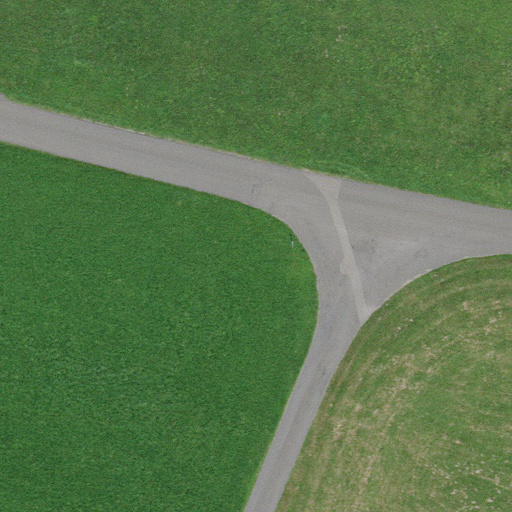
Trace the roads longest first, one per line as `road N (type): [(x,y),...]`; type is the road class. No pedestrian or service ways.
road 1 (unclassified): [(0,124),(383,218)]
road 2 (unclassified): [(383,218),(260,511)]
road 3 (unclassified): [(383,218),(511,237)]
